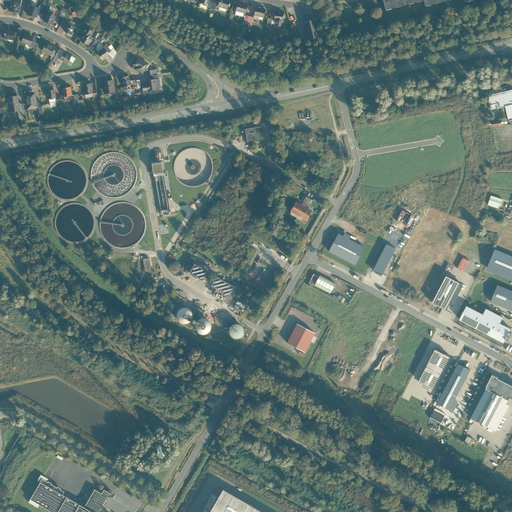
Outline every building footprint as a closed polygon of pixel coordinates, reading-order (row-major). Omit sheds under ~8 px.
[(230,0),(229,0),(220,0),(218,6),(227,9),(230,0)] [(423,0),(382,0),(385,10),(424,1),(423,0)] [(18,12),(19,2),(10,1),(8,11),(18,12)] [(248,5),(238,3),(236,11),(245,13),(248,5)] [(39,8),(30,5),(27,15),(36,18),(39,8)] [(266,9),(256,7),(254,15),(264,18),(266,9)] [(282,26),(284,13),(276,11),(276,13),(273,12),(271,19),(268,18),(267,25),(271,26),(271,24),(282,26)] [(52,25),(56,16),(47,12),(43,21),(52,25)] [(254,18),(246,16),(244,24),(248,25),(247,27),(251,28),(254,18)] [(321,37),(316,19),(302,23),(306,40),(321,37)] [(76,28),(68,23),(64,31),(72,35),(76,28)] [(84,34),(80,41),(88,45),(89,43),(90,43),(92,40),(91,40),(93,37),(91,36),(93,32),(86,28),(83,33),(84,34)] [(15,31),(5,30),(3,39),(14,40),(15,31)] [(33,37),(24,34),(21,43),(30,46),(33,37)] [(55,47),(46,43),(41,52),(50,56),(55,47)] [(110,56),(104,48),(97,53),(103,61),(110,56)] [(71,57),(63,52),(59,59),(67,64),(71,57)] [(149,65),(137,57),(132,65),(136,68),(135,70),(143,75),(149,65)] [(128,76),(120,80),(124,87),(126,91),(131,89),(128,86),(131,84),(128,76)] [(114,93),(113,80),(102,82),(103,94),(114,93)] [(147,84),(142,85),(143,92),(157,90),(156,80),(147,81),(147,84)] [(92,94),(90,84),(82,85),(84,95),(92,94)] [(72,96),(70,87),(61,89),(62,98),(72,96)] [(511,88),(510,89),(487,94),(490,103),(494,102),(495,108),(506,105),(508,118),(509,119),(511,118),(511,88)] [(56,98),(54,90),(46,91),(48,100),(56,98)] [(37,108),(35,93),(23,94),(26,110),(37,108)] [(17,96),(7,98),(10,112),(17,112),(18,120),(24,119),(22,105),(18,103),(17,96)] [(263,126),(245,129),(247,142),(265,139),(263,126)] [(162,160),(152,161),(155,176),(164,174),(162,160)] [(491,195),(488,204),(500,208),(503,199),(491,195)] [(299,215),(309,197),(306,196),(302,204),(297,201),(291,210),(299,215)] [(309,197),(299,215),(307,220),(313,209),(308,206),(312,199),(309,197)] [(338,231),(328,249),(355,263),(364,245),(349,237),(350,234),(344,231),(343,234),(338,231)] [(373,269),(382,274),(395,249),(386,244),(373,269)] [(511,255),(496,249),(488,269),(511,278),(511,255)] [(457,268),(464,271),(470,261),(463,257),(457,268)] [(149,258),(143,259),(145,272),(152,271),(149,258)] [(208,271),(195,263),(189,273),(202,281),(208,271)] [(446,273),(432,299),(446,306),(459,280),(446,273)] [(313,274),(310,281),(315,284),(315,285),(330,293),(335,284),(319,276),(319,277),(313,274)] [(235,286),(217,276),(212,285),(217,288),(213,294),(226,302),(235,286)] [(511,290),(497,284),(490,300),(511,308),(511,290)] [(181,290),(178,291),(175,292),(173,295),(173,299),(175,301),(178,303),(181,303),(185,301),(186,299),(186,295),(184,292),(181,290)] [(244,305),(237,301),(234,306),(241,310),(244,305)] [(486,307),(483,313),(466,304),(460,317),(504,340),(505,337),(508,338),(511,332),(509,330),(510,327),(500,321),(503,315),(486,307)] [(205,334),(206,333),(208,332),(209,331),(209,330),(210,328),(210,327),(210,326),(210,325),(210,323),(209,322),(208,321),(207,319),(206,319),(204,318),(203,318),(201,318),(199,318),(198,319),(197,320),(195,319),(198,314),(201,316),(203,312),(196,309),(191,317),(191,315),(191,313),(191,312),(190,310),(189,309),(188,308),(187,307),(185,307),(183,307),(182,307),(181,307),(179,308),(178,308),(177,309),(176,311),(175,312),(175,314),(175,315),(175,317),(176,319),(177,320),(178,321),(179,322),(180,322),(181,323),(182,323),(183,323),(184,323),(185,323),(187,323),(187,322),(189,321),(190,320),(195,322),(194,325),(194,326),(194,327),(194,328),(195,330),(196,331),(197,332),(198,333),(200,334),(201,334),(203,334),(204,334),(205,334)] [(222,314),(219,314),(216,316),(214,319),(214,322),(216,325),(219,327),(223,327),(225,325),(227,322),(227,319),(226,316),(222,314)] [(296,323),(286,342),(304,351),(314,332),(296,323)] [(239,338),(241,338),(242,337),(243,335),(244,334),(244,332),(244,330),(243,329),(243,327),(241,326),(240,325),(239,324),(238,324),(235,324),(233,324),(232,325),(230,327),(229,328),(229,330),(229,332),(229,333),(229,335),(230,336),(232,337),(233,338),(235,339),(236,339),(238,339),(239,338)] [(430,387),(434,389),(451,357),(435,348),(418,381),(422,383),(430,387)] [(404,383),(414,364),(400,356),(390,375),(404,383)] [(458,362),(444,389),(457,395),(470,369),(458,362)] [(511,382),(491,372),(483,387),(485,389),(508,400),(511,402),(511,398),(511,382)] [(485,389),(470,418),(493,430),(508,400),(485,389)] [(97,511),(109,492),(103,488),(101,491),(94,487),(83,505),(62,493),(63,490),(44,479),(46,477),(40,473),(37,478),(39,480),(27,501),(36,506),(38,503),(53,511),(57,511),(58,510),(61,511),(97,511)] [(265,511),(223,487),(208,511),(204,511),(203,511),(202,511),(265,511)]
